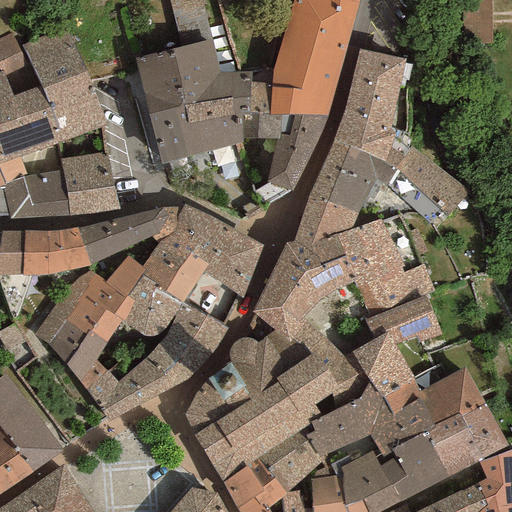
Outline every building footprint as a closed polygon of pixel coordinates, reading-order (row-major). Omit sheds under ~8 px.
[(271,84),(269,114),(279,114),(293,114),(328,115),(358,0),(293,0),(273,72),(271,84)] [(488,0),(463,0),(464,44),(489,43),(488,0)] [(68,27),(22,44),(60,144),(105,126),(68,27)] [(0,66),(2,72),(0,72),(0,163),(19,157),(60,144),(22,44),(17,33),(0,39),(0,66)] [(212,39),(135,58),(160,164),(242,143),(242,139),(276,139),(278,139),(279,114),(269,114),(271,84),(250,83),(251,72),(220,74),(212,39)] [(404,60),(358,50),(345,104),(332,141),(392,167),(395,170),(449,215),(468,193),(464,189),(393,138),(395,132),(389,130),(404,60)] [(328,115),(293,114),(279,114),(278,139),(276,139),(265,184),(292,192),(328,115)] [(351,229),(357,213),(374,179),(387,187),(395,170),(392,167),(332,141),(308,196),(294,240),(307,249),(327,235),(335,233),(351,229)] [(107,153),(59,159),(61,169),(68,216),(118,209),(107,153)] [(26,176),(19,157),(0,163),(0,174),(3,183),(26,176)] [(61,169),(26,176),(3,183),(4,185),(1,186),(9,224),(69,222),(68,216),(61,169)] [(227,225),(183,204),(176,221),(171,233),(160,241),(208,264),(201,272),(242,297),(262,246),(227,225)] [(161,208),(77,228),(90,265),(152,235),(155,242),(160,241),(171,233),(176,221),(177,207),(161,208)] [(353,282),(355,287),(401,267),(404,266),(379,219),(351,229),(335,233),(357,280),(353,282)] [(46,232),(24,231),(22,276),(48,275),(90,265),(77,228),(46,232)] [(0,275),(22,276),(24,231),(1,231),(1,233),(0,236),(0,275)] [(357,280),(335,233),(327,235),(307,249),(294,240),(286,243),(251,313),(274,330),(288,341),(292,337),(307,324),(302,319),(324,297),(353,282),(357,280)] [(208,264),(160,241),(141,267),(146,270),(141,275),(158,286),(156,289),(180,302),(201,272),(208,264)] [(87,330),(105,342),(121,320),(124,321),(133,301),(126,295),(141,275),(146,270),(141,267),(129,257),(106,283),(89,271),(80,275),(68,283),(50,310),(85,333),(87,330)] [(403,273),(401,267),(355,287),(368,319),(424,294),(431,292),(422,265),(403,273)] [(173,316),(180,302),(156,289),(158,286),(141,275),(126,295),(133,301),(124,321),(132,329),(143,336),(151,337),(157,335),(163,331),(173,316)] [(368,319),(365,320),(373,339),(387,333),(394,347),(415,337),(418,344),(441,334),(424,294),(368,319)] [(161,340),(151,350),(192,376),(231,330),(180,302),(173,316),(161,340)] [(85,333),(50,310),(33,334),(48,345),(79,382),(96,360),(105,342),(87,330),(85,333)] [(341,352),(307,324),(292,337),(311,355),(276,379),(288,396),(201,450),(221,481),(258,457),(297,431),(310,423),(358,400),(369,383),(351,352),(343,356),(341,352)] [(288,341),(274,330),(257,344),(252,341),(248,339),(243,339),(238,340),(234,343),(230,347),(228,352),(228,358),(231,362),(208,380),(193,397),(184,415),(201,450),(288,396),(276,379),(311,355),(292,337),(288,341)] [(373,339),(351,352),(369,383),(381,398),(414,378),(394,347),(387,333),(373,339)] [(106,424),(192,376),(151,350),(118,383),(96,360),(79,382),(106,424)] [(465,367),(419,392),(414,378),(381,398),(391,415),(417,399),(433,426),(457,413),(460,418),(484,404),(465,367)] [(5,374),(0,377),(0,428),(33,472),(62,450),(5,374)] [(381,398),(369,383),(358,400),(310,423),(313,432),(305,435),(321,462),(326,455),(368,436),(383,457),(393,452),(391,449),(424,433),(434,428),(433,426),(417,399),(391,415),(381,398)] [(508,446),(484,404),(460,418),(457,413),(433,426),(434,428),(424,433),(448,477),(478,462),(483,460),(482,458),(508,446)] [(0,495),(33,472),(0,428),(0,495)] [(297,431),(258,457),(286,494),(321,462),(297,431)] [(448,477),(424,433),(391,449),(393,452),(395,456),(379,466),(400,501),(448,477)] [(511,511),(511,449),(483,460),(478,462),(486,478),(477,483),(486,506),(477,511),(511,511)] [(379,466),(371,451),(340,467),(343,473),(344,507),(362,499),(367,511),(380,511),(400,501),(379,466)] [(258,457),(221,481),(238,511),(269,511),(268,508),(286,494),(258,457)] [(93,511),(63,465),(24,490),(39,511),(93,511)] [(343,473),(309,479),(310,511),(367,511),(362,499),(344,507),(343,473)] [(414,511),(477,511),(486,506),(477,483),(414,511)] [(190,487),(169,511),(226,511),(216,493),(190,487)] [(39,511),(24,490),(0,506),(0,511),(39,511)]
